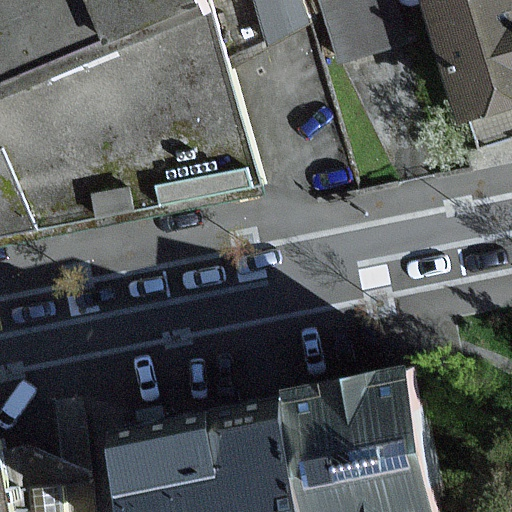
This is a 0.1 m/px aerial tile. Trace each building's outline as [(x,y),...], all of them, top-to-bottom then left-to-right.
[(0,0),(0,100),(129,47),(109,0),(0,0)] [(109,0),(129,47),(230,6),(227,0),(109,0)] [(328,0),(342,51),(411,32),(402,0),(328,0)] [(511,0),(434,0),(466,123),(511,111),(511,0)] [(0,100),(0,241),(268,190),(230,6),(129,47),(0,100)] [(450,511),(422,357),(299,385),(321,511),(450,511)] [(321,511),(299,385),(127,423),(138,511),(321,511)] [(30,511),(12,429),(0,430),(0,511),(30,511)]
